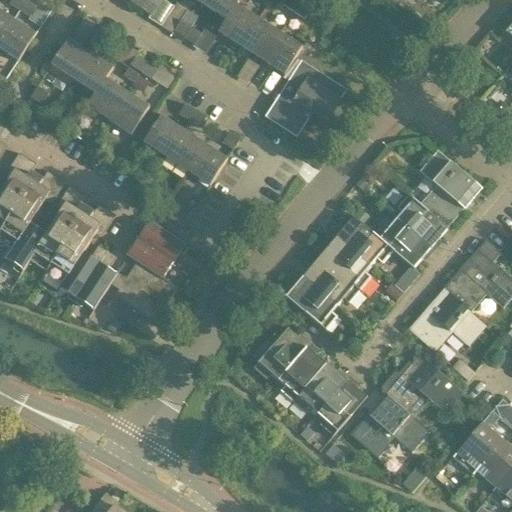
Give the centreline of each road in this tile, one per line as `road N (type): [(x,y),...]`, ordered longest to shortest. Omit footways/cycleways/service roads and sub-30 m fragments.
road 1 (residential): [(132,446),(247,275),(405,95)]
road 2 (residential): [(361,363),(511,183)]
road 3 (residential): [(243,126),(222,88),(87,0)]
road 4 (residential): [(132,210),(0,122)]
road 5 (residential): [(511,168),(481,165),(405,95)]
road 6 (residential): [(405,95),(486,0)]
